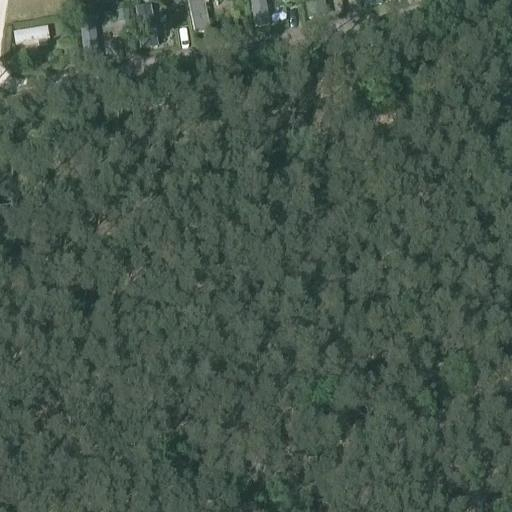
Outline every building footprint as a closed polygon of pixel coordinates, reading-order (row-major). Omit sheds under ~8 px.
[(180,0),(176,0),(172,1),(174,11),(182,9),(180,0)] [(200,0),(186,0),(193,36),(207,33),(200,0)] [(263,0),(248,0),(253,29),(268,26),(263,0)] [(323,18),(320,0),(302,0),(307,21),(323,18)] [(378,0),(361,0),(363,10),(379,7),(378,0)] [(155,48),(148,7),(134,9),(141,51),(155,48)] [(36,18),(2,22),(3,34),(37,31),(36,18)] [(95,55),(93,20),(78,20),(80,56),(95,55)] [(14,47),(36,44),(37,48),(46,47),(45,43),(47,42),(45,30),(12,35),(14,47)]
